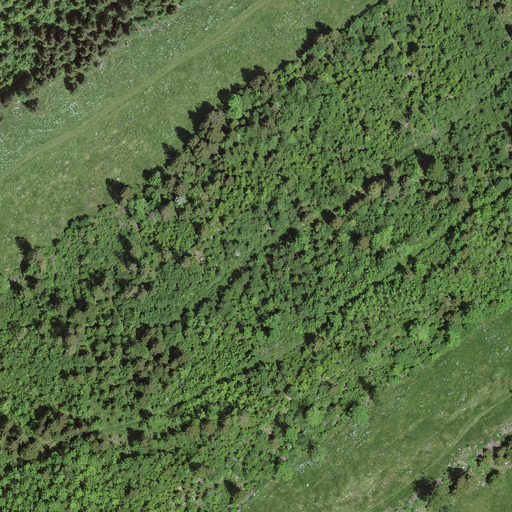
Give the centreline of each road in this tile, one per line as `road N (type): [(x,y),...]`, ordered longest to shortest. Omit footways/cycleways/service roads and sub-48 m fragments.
road 1 (track): [(271,0),(93,132),(0,184)]
road 2 (track): [(364,511),(511,394)]
